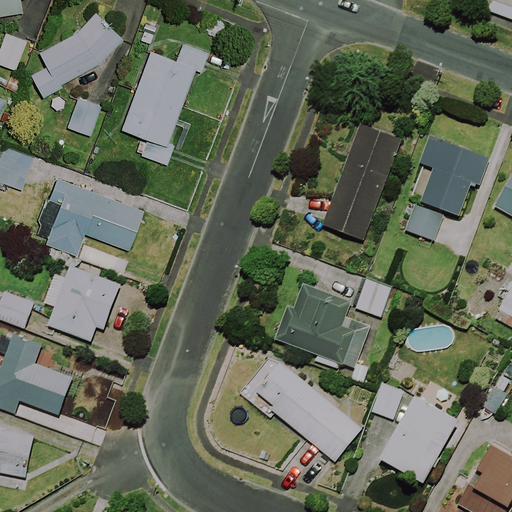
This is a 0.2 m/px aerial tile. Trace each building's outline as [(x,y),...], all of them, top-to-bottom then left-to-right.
[(0,0),(0,16),(21,13),(18,0),(0,0)] [(120,40),(95,18),(74,34),(38,54),(46,67),(29,77),(41,97),(98,64),(120,40)] [(25,41),(4,34),(0,44),(0,66),(14,71),(25,41)] [(207,54),(181,45),(176,61),(149,52),(120,133),(136,139),(131,153),(165,165),(171,148),(166,146),(193,70),(200,72),(207,54)] [(18,80),(1,70),(0,71),(0,87),(10,94),(18,80)] [(100,106),(78,98),(66,128),(89,137),(100,106)] [(400,143),(360,128),(323,227),(363,242),(400,143)] [(480,193),(491,162),(427,139),(418,165),(433,170),(420,204),(417,203),(406,234),(434,244),(445,215),(460,220),(471,189),(480,193)] [(4,159),(0,157),(0,185),(21,192),(31,159),(6,152),(4,159)] [(511,178),(495,209),(511,218),(511,178)] [(141,211),(68,183),(45,244),(74,256),(83,234),(126,250),(141,211)] [(120,287),(70,268),(48,327),(90,343),(96,328),(103,330),(120,287)] [(390,290),(365,282),(355,310),(380,319),(390,290)] [(511,283),(493,320),(511,330),(511,283)] [(285,345),(351,371),(347,381),(362,387),(369,370),(355,365),(370,329),(354,322),(351,330),(340,326),(348,306),(307,289),(285,345)] [(33,304),(5,295),(0,310),(0,320),(25,329),(33,304)] [(39,352),(11,340),(0,366),(0,410),(14,416),(19,402),(58,417),(73,381),(34,366),(39,352)] [(280,364),(262,385),(268,390),(262,398),(272,407),(270,410),(334,463),(361,431),(280,364)] [(402,393),(380,385),(370,413),(392,421),(402,393)] [(414,398),(408,407),(404,405),(389,432),(394,435),(379,462),(423,486),(457,421),(414,398)] [(0,425),(0,488),(20,493),(33,433),(0,425)] [(504,511),(511,499),(511,458),(491,446),(456,505),(467,511),(504,511)]
